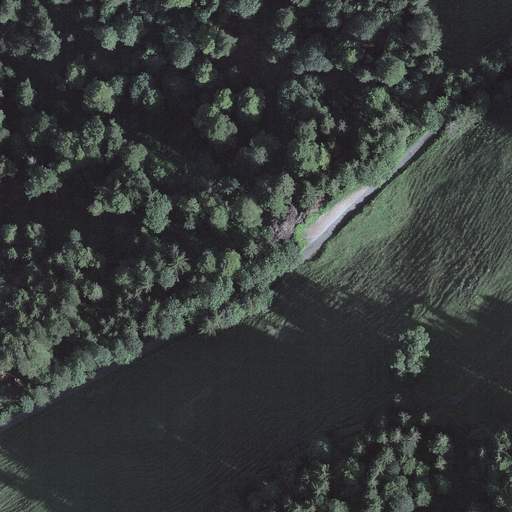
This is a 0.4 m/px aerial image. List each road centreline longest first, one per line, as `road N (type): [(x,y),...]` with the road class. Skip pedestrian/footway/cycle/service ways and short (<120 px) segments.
road 1 (unclassified): [(0,427),(511,82)]
road 2 (track): [(253,511),(471,386)]
